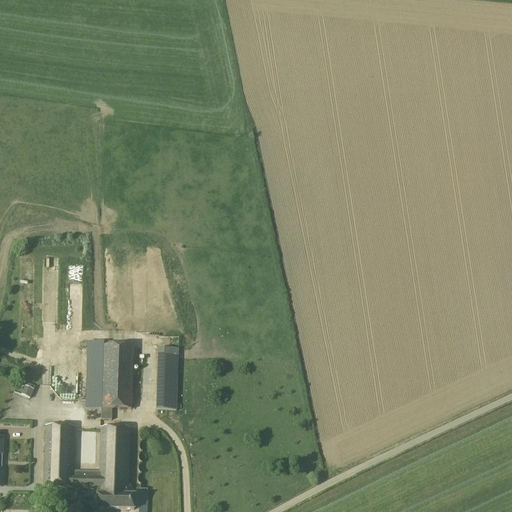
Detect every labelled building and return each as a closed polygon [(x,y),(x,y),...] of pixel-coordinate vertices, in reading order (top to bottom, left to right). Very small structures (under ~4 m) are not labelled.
[(116,247),(116,259),(135,260),(135,248),(116,247)] [(132,411),(134,348),(103,346),(103,343),(87,343),(86,409),(101,410),(101,421),(112,421),(112,410),(132,411)] [(158,349),(156,411),(177,411),(178,349),(158,349)] [(25,387),(21,396),(29,399),(33,391),(25,387)] [(99,473),(73,472),(75,428),(44,427),(43,489),(97,491),(96,509),(134,510),(135,496),(129,496),(131,429),(100,429),(99,473)] [(78,455),(95,455),(96,435),(78,435),(78,455)]
